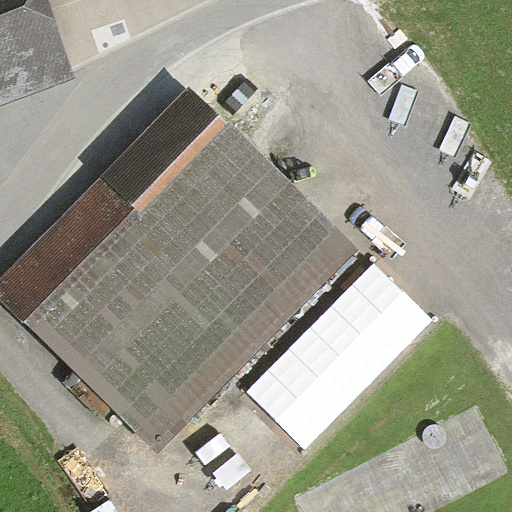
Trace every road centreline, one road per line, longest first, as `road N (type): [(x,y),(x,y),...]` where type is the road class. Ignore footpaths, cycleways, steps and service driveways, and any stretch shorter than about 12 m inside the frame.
road 1 (track): [(511,362),(442,256),(309,0)]
road 2 (track): [(257,0),(178,36),(129,70),(88,109),(0,225)]
